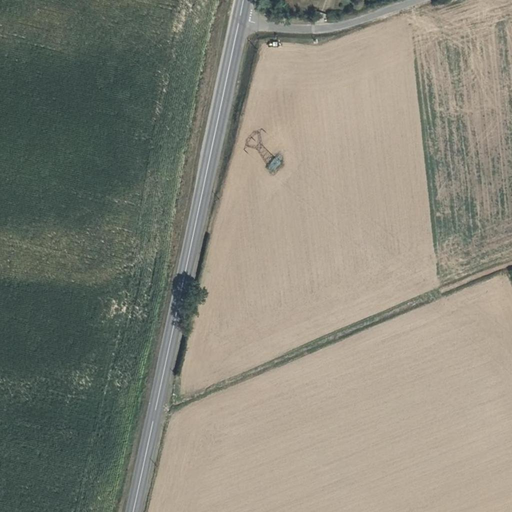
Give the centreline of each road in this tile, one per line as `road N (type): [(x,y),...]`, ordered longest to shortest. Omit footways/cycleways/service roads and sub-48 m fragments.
road 1 (secondary): [(240,29),(131,511)]
road 2 (unclassified): [(240,29),(317,33),(417,0)]
